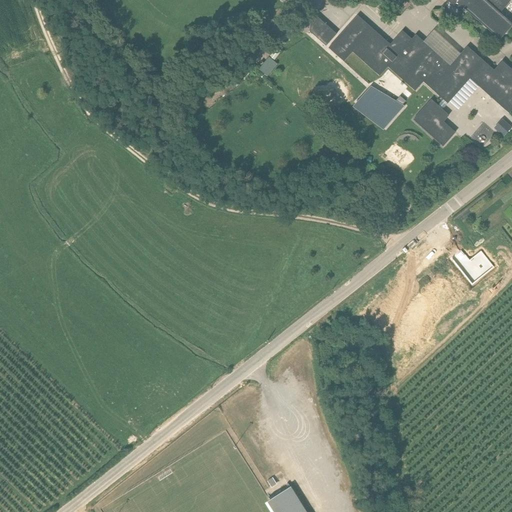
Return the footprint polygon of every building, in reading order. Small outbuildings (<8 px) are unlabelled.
[(448,2),(444,6),(455,15),(458,11),(459,12),(463,8),(499,40),(511,25),(499,13),(510,0),(447,0),(446,1),(448,2)] [(310,22),(309,32),(326,46),(336,35),(315,16),(310,22)] [(357,16),(328,48),(343,62),(352,52),(379,76),(387,67),(414,91),(423,82),(442,100),(437,106),(430,100),(412,120),(442,147),(455,133),(442,122),(448,116),(442,110),(448,102),(457,111),(478,87),(509,114),(511,110),(511,70),(502,61),(493,71),(467,47),(460,55),(433,31),(423,42),(415,35),(411,40),(402,31),(389,45),(357,16)] [(264,20),(256,25),(268,42),(276,36),(264,20)] [(259,33),(233,53),(241,63),(267,43),(259,33)] [(268,57),(274,62),(281,52),(276,48),(268,57)] [(274,62),(268,57),(258,70),(266,77),(276,64),(274,62)] [(370,86),(352,108),(383,131),(404,107),(370,86)] [(501,119),(493,128),(503,137),(511,128),(501,119)] [(272,478),(267,481),(271,489),(276,485),(272,478)] [(305,511),(290,487),(264,503),(269,511),(305,511)]
